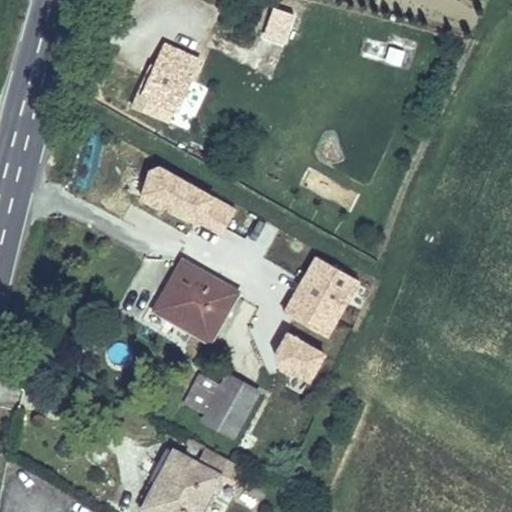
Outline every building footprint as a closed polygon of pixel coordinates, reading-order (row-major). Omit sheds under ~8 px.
[(153,66),(143,93),(169,106),(177,90),(186,94),(206,54),(174,37),(158,69),(153,66)] [(401,68),(405,53),(388,48),(384,63),(401,68)] [(252,286),(203,258),(172,318),(223,342),(252,286)] [(216,410),(244,424),(267,381),(239,368),(216,410)] [(173,431),(153,463),(163,469),(182,436),(173,431)] [(153,463),(143,484),(186,508),(215,455),(182,436),(163,469),(153,463)]
